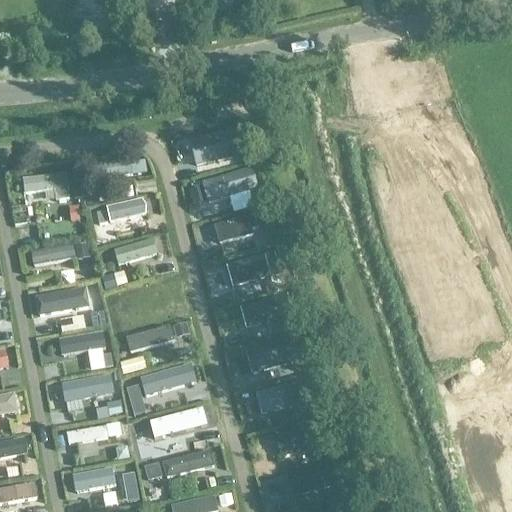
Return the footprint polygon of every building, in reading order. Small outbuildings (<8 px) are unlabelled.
[(83,0),(78,0),(71,13),(105,32),(114,17),(83,0)] [(196,168),(239,159),(236,147),(245,145),(242,131),(190,142),(196,168)] [(133,177),(130,162),(95,168),(97,183),(133,177)] [(208,206),(258,192),(252,171),(202,185),(208,206)] [(23,181),(24,196),(69,191),(67,176),(23,181)] [(146,217),(143,202),(107,211),(111,226),(146,217)] [(254,237),(252,232),(261,229),(257,217),(249,220),(249,219),(216,228),(220,247),(254,237)] [(27,258),(25,242),(14,243),(16,259),(27,258)] [(118,269),(157,258),(153,243),(114,254),(118,269)] [(34,269),(76,261),(74,247),(31,255),(34,269)] [(201,280),(225,275),(219,251),(196,256),(201,280)] [(233,290),(272,278),(266,257),(227,268),(233,290)] [(120,295),(125,314),(174,301),(169,282),(120,295)] [(41,289),(44,301),(59,297),(56,285),(41,289)] [(284,311),(292,309),(288,296),(241,309),(246,331),(286,320),(284,311)] [(175,345),(171,329),(126,341),(131,357),(175,345)] [(241,336),(242,347),(285,343),(284,332),(241,336)] [(56,356),(91,350),(89,338),(53,344),(56,356)] [(258,373),(297,362),(291,341),(253,352),(258,373)] [(181,387),(178,374),(138,385),(142,398),(181,387)] [(312,380),(256,395),(262,417),(318,402),(312,380)] [(100,394),(97,382),(63,389),(66,401),(100,394)] [(0,419),(17,416),(14,396),(0,398),(0,419)] [(152,425),(155,439),(197,429),(194,415),(152,425)] [(62,435),(99,430),(97,417),(60,423),(62,435)] [(320,446),(318,438),(327,436),(324,423),(275,436),(280,457),(320,446)] [(148,426),(136,429),(139,441),(151,438),(148,426)] [(108,441),(106,429),(66,436),(68,448),(108,441)] [(23,442),(0,445),(0,462),(26,458),(23,442)] [(215,470),(211,454),(163,466),(167,482),(215,470)] [(293,500),(341,487),(335,466),(288,479),(293,500)] [(113,472),(73,479),(76,497),(116,490),(113,472)] [(0,477),(0,490),(31,487),(30,474),(0,477)] [(211,486),(214,499),(227,495),(224,483),(211,486)] [(0,505),(26,500),(24,489),(0,493),(0,505)] [(172,511),(218,511),(215,500),(172,510),(172,511)]
